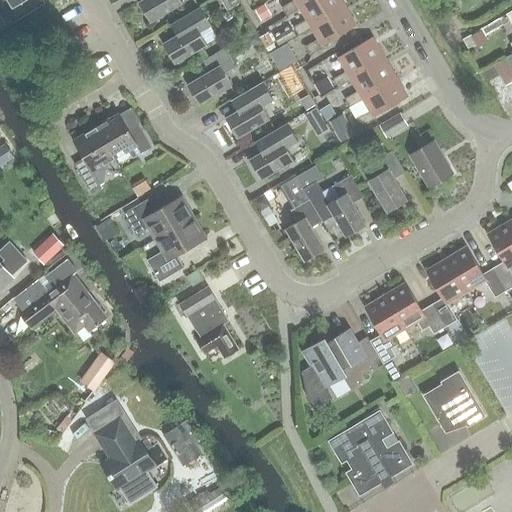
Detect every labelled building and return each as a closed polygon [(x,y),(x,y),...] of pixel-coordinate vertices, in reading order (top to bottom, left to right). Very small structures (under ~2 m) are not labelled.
[(5,0),(11,10),(27,0),(5,0)] [(179,0),(141,0),(137,2),(149,23),(182,4),(179,0)] [(236,0),(220,0),(227,11),(239,4),(236,0)] [(285,17),(299,9),(298,7),(308,0),(293,0),(294,0),(280,8),(285,17)] [(309,26),(344,6),(340,0),(308,0),(298,7),(299,9),(305,20),(292,28),(297,36),(310,28),(309,26)] [(264,4),(254,10),(261,21),(270,15),(264,4)] [(304,47),(309,56),(322,48),(321,46),(355,26),(344,6),(309,26),(310,28),(317,39),(304,47)] [(199,8),(170,25),(176,35),(162,44),(174,64),(206,45),(199,33),(210,26),(199,8)] [(291,28),(273,38),(278,46),(295,36),(291,28)] [(481,29),(470,35),(477,48),(488,42),(481,29)] [(255,31),(244,38),(248,44),(255,46),(262,42),(259,38),(255,31)] [(267,33),(259,38),(262,42),(265,48),(273,43),(267,33)] [(383,58),(371,37),(337,58),(345,71),(332,79),(337,88),(350,80),(349,78),(383,58)] [(286,43),(268,54),(279,71),(296,61),(286,43)] [(223,74),(234,67),(223,49),(202,62),(208,72),(186,85),(198,105),(230,86),(223,74)] [(500,75),(505,83),(511,78),(511,72),(503,56),(492,63),(500,75)] [(348,107),(362,100),(361,98),(395,77),(383,58),(349,78),(350,80),(357,91),(343,99),(348,107)] [(395,77),(361,98),(362,100),(368,111),(355,118),(360,127),(373,119),(372,118),(407,97),(395,77)] [(272,100),(262,82),(231,100),(237,111),(224,118),(236,139),(268,120),(261,107),(272,100)] [(331,105),(321,111),(325,119),(336,112),(331,105)] [(305,114),(318,134),(328,128),(316,107),(305,114)] [(342,114),(328,122),(341,143),(354,135),(342,114)] [(379,126),(386,137),(406,125),(399,114),(379,126)] [(118,115),(95,128),(113,159),(126,151),(130,159),(150,147),(138,126),(128,132),(118,115)] [(253,142),(260,153),(248,159),(260,180),(293,161),(285,148),(297,142),(286,123),(253,142)] [(113,159),(95,128),(73,141),(86,163),(76,169),(91,194),(101,188),(91,171),(113,159)] [(451,172),(431,140),(408,154),(428,186),(451,172)] [(5,147),(0,150),(0,166),(13,158),(5,147)] [(367,181),(386,213),(406,201),(393,179),(404,173),(391,151),(372,162),(379,173),(367,181)] [(332,216),(344,237),(365,225),(352,203),(362,197),(350,176),(331,187),(338,198),(329,203),(316,181),(303,189),(322,222),(332,216)] [(296,222),(284,230),(303,262),(324,249),(311,228),(321,222),(295,177),(280,186),(294,209),(290,211),(296,222)] [(143,178),(130,186),(137,197),(150,189),(143,178)] [(147,227),(154,238),(191,217),(179,196),(154,210),(147,198),(122,212),(135,234),(147,227)] [(191,217),(154,238),(160,250),(144,259),(156,280),(181,266),(174,254),(203,238),(191,217)] [(503,262),(492,268),(506,291),(511,286),(511,231),(506,222),(487,234),(503,262)] [(51,234),(31,253),(43,265),(63,246),(51,234)] [(0,288),(13,277),(10,274),(25,261),(9,244),(0,252),(0,254),(5,259),(0,264),(0,263),(0,288)] [(465,247),(445,259),(465,293),(484,281),(494,298),(506,291),(492,268),(482,275),(465,247)] [(442,298),(431,305),(444,327),(456,320),(446,304),(465,293),(445,259),(425,271),(442,298)] [(10,300),(30,327),(55,308),(74,332),(84,324),(89,331),(106,320),(71,274),(47,293),(37,279),(10,300)] [(205,284),(176,302),(184,315),(185,314),(199,337),(194,340),(202,353),(210,348),(213,352),(218,349),(222,357),(235,348),(220,324),(221,323),(220,321),(226,318),(212,296),(213,296),(205,284)] [(404,284),(384,295),(404,329),(416,322),(421,330),(428,326),(433,334),(444,327),(431,305),(420,311),(404,284)] [(380,335),(369,342),(383,364),(390,359),(395,357),(390,349),(397,345),(392,336),(404,329),(384,295),(364,307),(380,335)] [(301,352),(310,366),(302,371),(300,371),(306,397),(312,408),(322,402),(325,399),(327,395),(325,390),(323,387),(344,374),(341,369),(364,356),(348,329),(326,343),(323,339),(301,352)] [(100,352),(85,372),(100,382),(114,363),(111,360),(100,352)] [(376,354),(366,359),(372,370),(382,364),(376,354)] [(390,359),(383,364),(393,381),(401,377),(390,359)] [(462,419),(467,426),(485,415),(458,370),(440,381),(441,383),(422,394),(445,432),(446,431),(445,429),(462,419)] [(395,382),(406,399),(418,391),(407,374),(395,382)] [(348,432),(329,444),(343,465),(348,462),(354,470),(348,474),(362,497),(415,465),(401,442),(400,442),(380,412),(361,424),(363,427),(350,436),(348,432)] [(116,489),(120,487),(129,501),(125,503),(126,504),(157,484),(157,483),(153,485),(144,472),(154,465),(138,441),(135,443),(119,418),(94,434),(104,449),(106,448),(112,457),(101,464),(116,489)] [(187,462),(190,466),(205,455),(180,423),(160,438),(182,466),(187,462)] [(44,430),(42,438),(53,441),(55,432),(44,430)] [(190,507),(193,511),(207,511),(230,497),(223,486),(190,507)]
